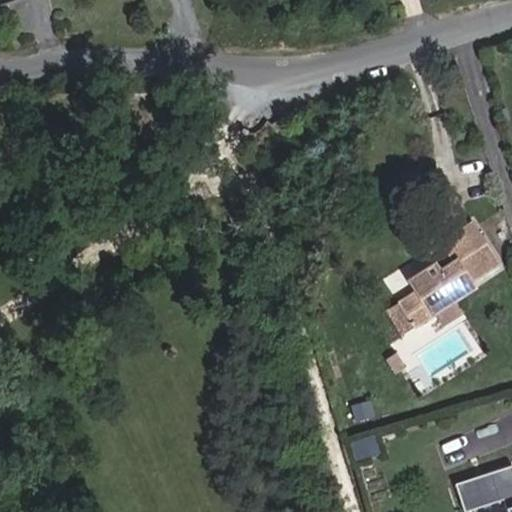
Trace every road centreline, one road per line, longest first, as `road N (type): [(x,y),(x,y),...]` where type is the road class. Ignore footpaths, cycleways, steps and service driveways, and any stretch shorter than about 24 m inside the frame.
road 1 (residential): [(511,15),(389,51),(277,67),(125,60),(0,73)]
road 2 (unknown): [(254,66),(246,139),(251,181),(302,284),(375,511)]
